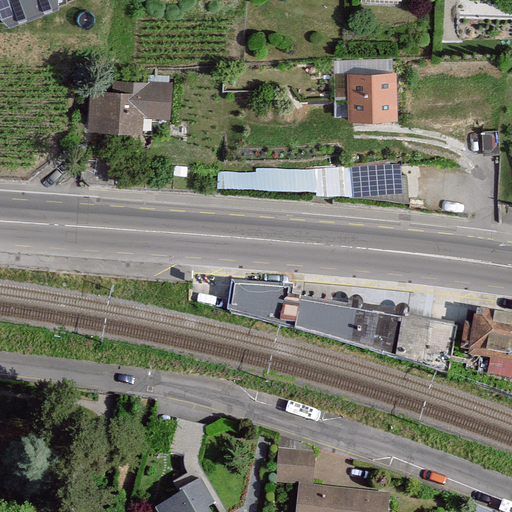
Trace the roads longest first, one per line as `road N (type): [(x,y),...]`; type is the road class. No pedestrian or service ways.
road 1 (residential): [(0,363),(237,400),(511,496)]
road 2 (primary): [(0,220),(511,266)]
